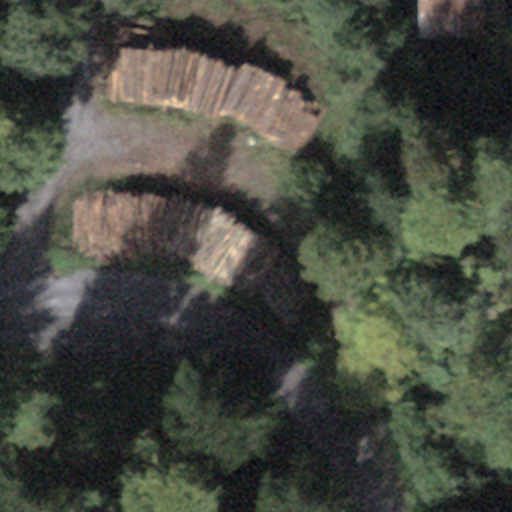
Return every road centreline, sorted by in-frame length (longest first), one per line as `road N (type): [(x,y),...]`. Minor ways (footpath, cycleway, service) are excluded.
road 1 (track): [(81,49),(291,113),(425,254),(511,292)]
road 2 (unclassified): [(370,511),(261,354),(219,323),(121,290),(0,301)]
road 3 (track): [(9,299),(95,0)]
road 4 (track): [(0,460),(86,386),(121,290)]
